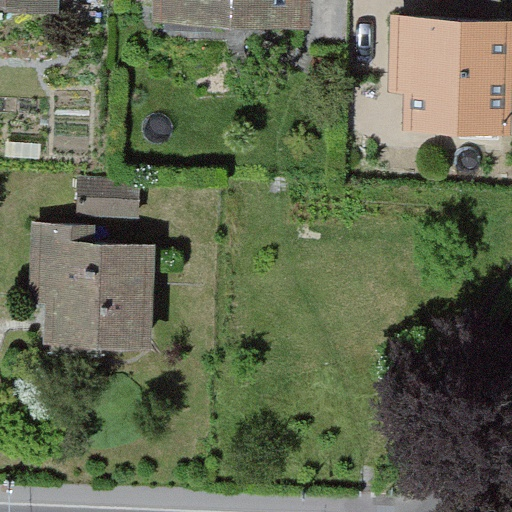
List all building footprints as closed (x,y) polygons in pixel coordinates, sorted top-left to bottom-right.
[(6,15),(59,17),(59,0),(0,0),(0,8),(6,9),(6,15)] [(153,0),(153,26),(311,31),(312,0),(153,0)] [(437,0),(437,22),(392,21),(390,95),(404,95),(403,134),(511,137),(511,24),(505,24),(505,0),(437,0)] [(145,213),(147,175),(84,172),(82,210),(145,213)] [(49,338),(158,341),(161,240),(107,238),(107,228),(36,226),(34,304),(50,305),(49,338)]
